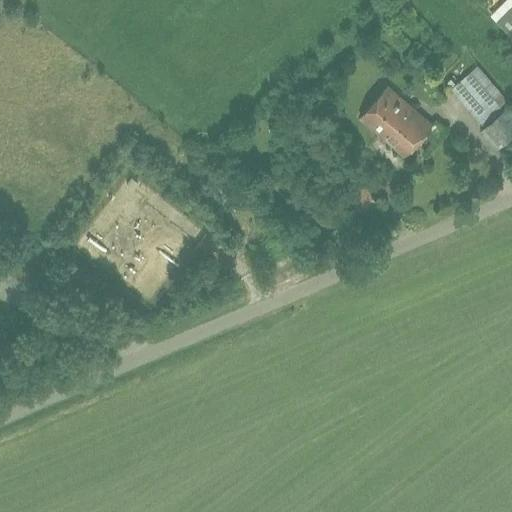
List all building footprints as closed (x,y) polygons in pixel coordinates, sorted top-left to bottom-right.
[(452,88),(484,126),(480,129),(496,149),(511,135),(511,103),(498,114),(495,111),(508,99),(478,65),(452,88)] [(360,117),(404,155),(432,123),(388,85),(360,117)] [(358,180),(348,164),(334,173),(344,189),(358,180)] [(242,205),(251,194),(231,179),(223,190),(242,205)] [(125,216),(133,223),(153,200),(131,181),(93,225),(107,237),(125,216)] [(351,195),(361,212),(378,203),(369,184),(351,194),(351,195)] [(359,212),(361,212),(351,195),(330,206),(346,235),(366,224),(359,212)] [(150,244),(174,263),(187,246),(163,227),(150,244)]
